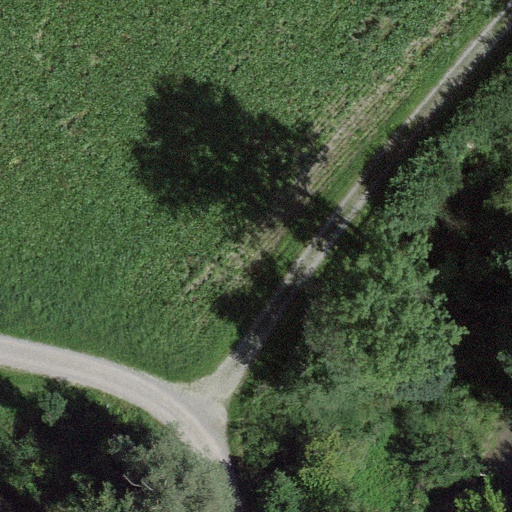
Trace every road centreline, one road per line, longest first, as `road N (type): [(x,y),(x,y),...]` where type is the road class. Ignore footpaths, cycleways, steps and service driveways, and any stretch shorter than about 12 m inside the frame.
road 1 (track): [(191,423),(511,12)]
road 2 (track): [(0,349),(102,372),(191,423),(238,511)]
